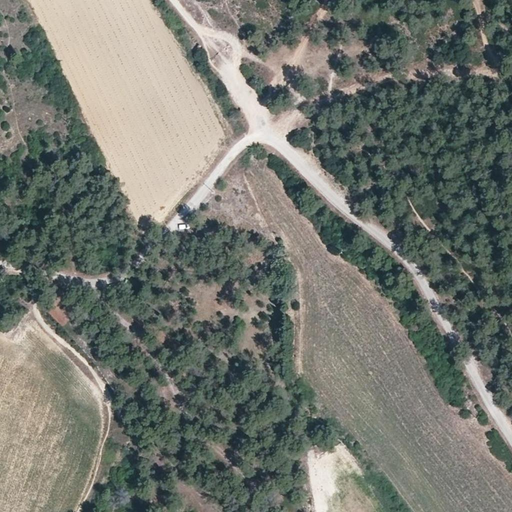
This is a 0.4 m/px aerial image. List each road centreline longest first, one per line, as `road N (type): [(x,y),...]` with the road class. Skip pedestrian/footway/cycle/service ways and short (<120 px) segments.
road 1 (unclassified): [(0,266),(110,283),(244,143),(271,138),(398,250),(511,437)]
road 2 (track): [(500,71),(374,79),(261,136)]
road 3 (track): [(118,409),(39,316),(47,275)]
road 4 (track): [(261,136),(243,95),(172,0)]
